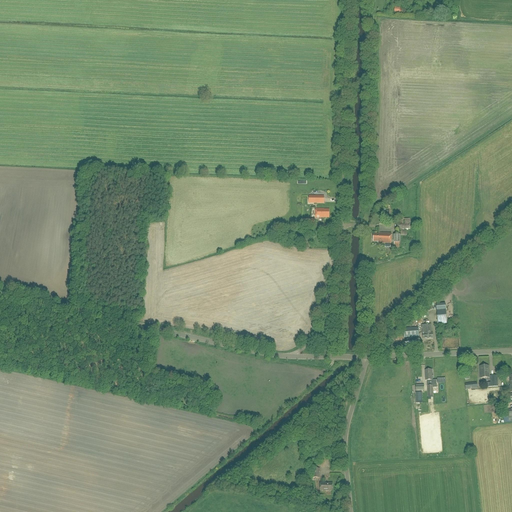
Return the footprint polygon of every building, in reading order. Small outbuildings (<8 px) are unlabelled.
[(329,210),(324,210),(324,209),(316,209),(316,218),(329,218),(329,210)] [(378,244),(385,244),(385,248),(390,248),(390,244),(391,244),(391,234),(382,233),(382,235),(374,234),(373,242),(378,242),(378,244)] [(427,312),(433,310),(431,304),(425,307),(427,312)] [(438,324),(447,323),(445,310),(436,310),(438,324)] [(432,325),(422,326),(423,340),(433,339),(432,325)] [(418,327),(410,328),(404,328),(404,333),(404,338),(419,337),(418,327)] [(480,378),(489,378),(488,366),(479,366),(480,378)] [(433,388),(436,388),(436,380),(432,380),(432,370),(425,370),(425,381),(427,381),(427,386),(427,397),(433,397),(433,388)] [(320,491),(332,491),(332,483),(325,483),(325,482),(320,482),(320,491)]
